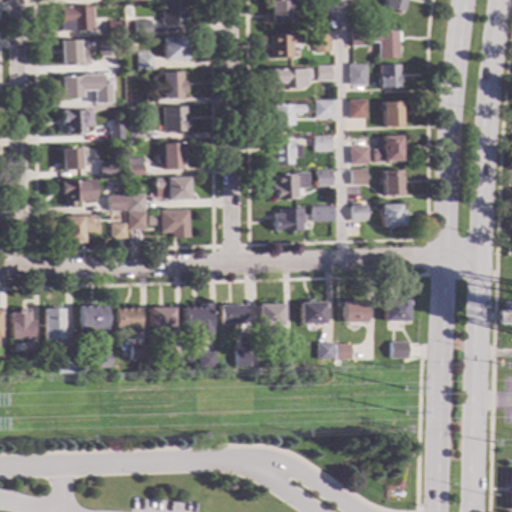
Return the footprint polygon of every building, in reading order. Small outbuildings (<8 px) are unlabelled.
[(297,0),(297,9),(287,9),(287,13),(289,14),(289,18),(287,21),(268,21),(268,1),(297,0)] [(326,0),(327,17),(312,17),(311,0),(326,0)] [(402,0),(398,14),(380,9),(382,0),(402,0)] [(184,25),(161,26),(160,3),(183,2),(184,25)] [(87,19),(90,19),(91,31),(58,32),(57,8),(87,7),(87,19)] [(148,37),(131,37),(131,21),(148,21),(148,37)] [(119,37),(104,38),(104,23),(119,22),(119,37)] [(398,43),(396,43),(396,59),(376,59),(376,43),(366,44),(366,46),(348,47),(348,31),(366,31),(366,34),(375,34),(375,31),(398,31),(398,43)] [(328,50),(313,50),(313,43),(307,43),(307,35),(327,34),(328,50)] [(297,44),(288,44),(289,55),(288,58),(268,58),(268,36),(297,35),(297,44)] [(185,60),(162,60),(161,38),(184,37),(185,60)] [(114,56),(95,57),(94,40),(113,39),(114,56)] [(76,55),(81,54),(82,63),(76,63),(76,64),(58,65),(57,42),(76,41),(76,55)] [(143,53),(146,53),(146,56),(149,56),(150,71),(135,71),(134,56),(134,51),(142,50),(143,53)] [(363,86),(346,86),(346,65),(353,65),(363,65),(363,86)] [(397,73),(399,73),(399,80),(397,80),(397,88),(377,89),(377,86),(375,86),(375,78),(377,78),(376,66),(397,65),(397,73)] [(329,82),(314,82),(314,67),(329,66),(329,82)] [(309,80),(301,80),(301,89),(269,89),(268,70),(308,69),(309,80)] [(180,81),(182,81),(183,94),(180,94),(180,98),(160,99),(159,74),(180,73),(180,81)] [(77,99),(58,99),(57,78),(77,78),(77,99)] [(122,105),(103,106),(102,91),(121,91),(122,105)] [(143,106),(126,107),(126,95),(143,95),(143,106)] [(330,120),(311,120),(311,101),(330,101),(330,120)] [(364,119),(346,119),(346,101),(363,101),(364,119)] [(398,111),(400,111),(400,116),(398,116),(398,127),(380,128),(380,112),(377,112),(377,106),(380,106),(380,103),(398,103),(398,111)] [(299,114),(288,114),(288,117),(290,119),(290,123),(288,124),(288,126),(269,127),(269,105),(299,105),(299,114)] [(184,132),(160,133),(160,131),(158,130),(158,128),(158,126),(160,125),(159,109),(183,108),(184,132)] [(89,126),(78,127),(78,135),(62,135),(62,127),(60,127),(60,122),(57,122),(57,112),(88,111),(89,126)] [(142,140),(127,140),(127,126),(142,125),(142,140)] [(120,140),(106,140),(106,126),(119,126),(120,140)] [(328,153),(310,153),(310,137),(328,137),(328,153)] [(398,146),(400,146),(400,151),(398,151),(398,161),(381,162),(381,163),(370,163),(369,150),(380,150),(380,145),(377,145),(377,140),(380,140),(380,137),(398,137),(398,146)] [(289,145),(298,145),(298,158),(289,158),(289,165),(269,166),(268,139),(289,139),(289,145)] [(184,155),(182,155),(182,160),(179,161),(179,169),(159,170),(159,164),(153,165),(152,156),(159,156),(159,144),(184,143),(184,155)] [(364,165),(347,165),(347,148),(364,148),(364,165)] [(76,150),(82,150),(82,157),(76,157),(76,161),(79,161),(79,168),(77,168),(77,170),(58,171),(57,149),(76,149),(76,150)] [(141,176),(126,176),(126,159),(140,159),(141,176)] [(112,176),(96,177),(95,165),(111,165),(112,176)] [(364,185),(348,186),(347,171),(363,170),(364,185)] [(398,196),(380,196),(380,180),(377,180),(377,174),(379,174),(379,171),(398,171),(398,196)] [(329,186),(313,187),(312,172),(328,172),(329,186)] [(306,189),(293,190),(293,200),(273,201),(273,193),(269,193),(269,185),(272,185),(272,175),(291,175),(291,173),(305,173),(306,189)] [(186,178),(186,200),(164,201),(163,190),(152,190),(151,179),(186,178)] [(92,201),(71,203),(71,206),(61,207),(61,197),(58,197),(57,183),(91,181),(92,201)] [(142,212),(124,212),(123,196),(141,195),(142,212)] [(118,212),(102,212),(102,203),(117,202),(118,212)] [(364,221),(347,222),(347,206),(364,205),(364,221)] [(397,211),(400,211),(400,227),(378,227),(378,216),(375,216),(375,211),(377,211),(377,206),(397,205),(397,211)] [(331,222),(308,223),(308,207),(331,206),(331,222)] [(299,231),(270,232),(270,220),(267,220),(267,216),(270,215),(270,214),(276,214),(276,210),(299,209),(299,231)] [(186,238),(168,239),(168,233),(157,233),(157,212),(185,211),(186,238)] [(142,230),(124,230),(124,213),(141,212),(142,230)] [(87,224),(94,224),(95,234),(79,234),(79,244),(59,244),(58,218),(87,217),(87,224)] [(122,239),(108,239),(107,225),(122,224),(122,239)] [(393,300),(405,300),(405,301),(408,301),(408,306),(405,306),(406,322),(381,322),(381,300),(389,300),(388,298),(393,298),(393,300)] [(363,323),(340,323),(340,302),(363,302),(363,323)] [(207,335),(196,335),(196,338),(180,338),(180,332),(179,332),(179,308),(196,308),(195,303),(207,303),(207,335)] [(322,324),(298,325),(298,303),(322,303),(322,324)] [(230,306),(240,306),(240,314),(243,314),(243,318),(240,318),(240,325),(216,325),(216,306),(224,306),(224,305),(230,305),(230,306)] [(280,306),(282,306),(282,310),(280,310),(280,336),(257,336),(256,310),(253,310),(253,306),(256,306),(256,305),(280,305),(280,306)] [(103,330),(95,330),(95,335),(82,335),(82,330),(75,330),(75,307),(102,307),(103,330)] [(170,317),(173,317),(173,320),(170,320),(170,327),(155,327),(155,330),(149,330),(149,327),(146,327),(146,309),(170,308),(170,317)] [(26,322),(29,322),(29,340),(7,340),(7,314),(16,314),(16,309),(26,309),(26,322)] [(59,322),(62,322),(62,326),(59,326),(59,340),(40,340),(40,309),(59,309),(59,322)] [(136,310),(136,318),(138,318),(138,322),(136,322),(136,329),(120,329),(120,331),(115,331),(115,329),(111,329),(111,310),(136,310)] [(508,323),(496,322),(496,310),(497,310),(509,311),(508,323)] [(405,359),(388,360),(388,343),(405,343),(405,359)] [(177,359),(163,359),(163,344),(177,344),(177,359)] [(330,360),(315,360),(315,344),(330,344),(330,360)] [(348,359),(333,360),(333,345),(348,345),(348,359)] [(142,360),(139,360),(139,362),(130,362),(130,360),(127,360),(127,346),(142,346),(142,360)] [(247,367),(232,367),(232,351),(247,351),(247,367)] [(258,367),(248,367),(248,351),(258,351),(258,367)] [(288,367),(279,367),(279,351),(288,351),(288,367)] [(36,368),(22,368),(22,353),(36,353),(36,368)] [(107,368),(93,368),(93,353),(107,353),(107,368)] [(212,369),(195,369),(195,353),(212,353),(212,369)] [(72,374),(54,374),(54,354),(56,354),(73,354),(72,374)]
